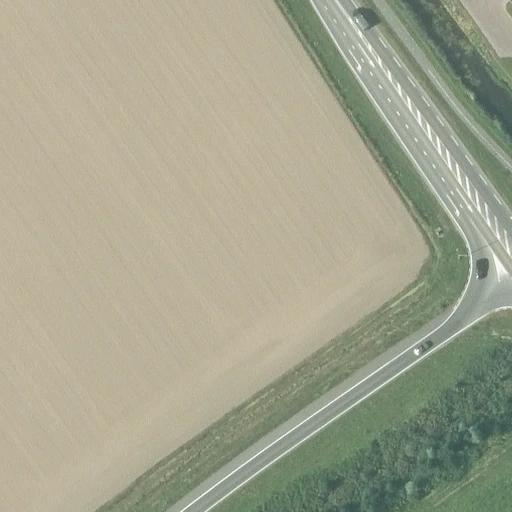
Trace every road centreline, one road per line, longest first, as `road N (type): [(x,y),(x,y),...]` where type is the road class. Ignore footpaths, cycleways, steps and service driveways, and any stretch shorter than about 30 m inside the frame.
road 1 (motorway): [(511,285),(195,511)]
road 2 (primary): [(324,0),(511,270)]
road 3 (primary): [(511,233),(344,0)]
